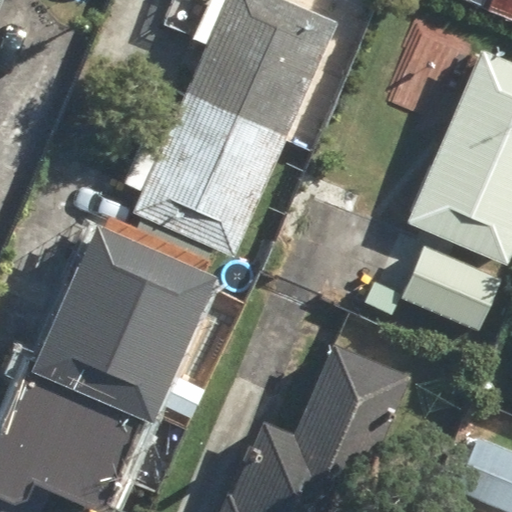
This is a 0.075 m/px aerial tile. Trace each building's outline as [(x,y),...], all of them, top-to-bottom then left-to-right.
[(122,181),(133,186),(144,190),(135,210),(241,254),(338,20),(290,0),(210,0),(210,1),(208,0),(176,0),(167,21),(197,34),(207,38),(167,134),(157,130),(146,125),(122,181)] [(511,261),(511,260),(511,60),(479,48),(409,221),(511,261)] [(49,511),(59,489),(97,506),(110,501),(145,419),(157,424),(224,269),(98,215),(32,370),(22,366),(0,417),(0,511),(49,511)] [(423,247),(403,298),(481,329),(501,278),(423,247)] [(221,511),(353,511),(407,373),(338,346),(307,428),(294,436),(284,429),(283,428),(282,428),(281,427),(280,426),(279,426),(278,425),(277,425),(276,425),(274,424),(273,424),(272,424),(271,424),(270,424),(269,424),(267,424),(266,425),(265,425),(264,425),(263,426),(262,426),(261,427),(260,428),(259,428),(258,429),(257,430),(257,431),(256,432),(255,433),(255,434),(254,435),(254,436),(253,437),(253,438),(253,439),(253,441),(253,452),(238,493),(230,490),(221,511)] [(511,511),(511,446),(461,424),(436,483),(502,511),(511,511)]
